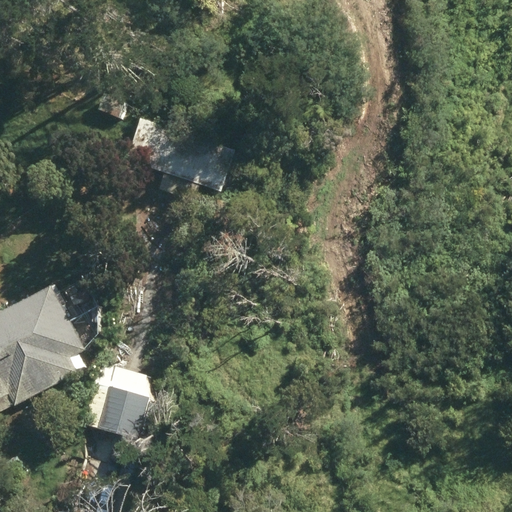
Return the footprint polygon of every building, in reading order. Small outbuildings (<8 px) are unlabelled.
[(234,0),(213,20),(238,49),(267,23),(245,0),(234,0)] [(174,170),(232,189),(244,154),(186,134),(174,170)] [(61,285),(0,315),(0,398),(1,399),(17,391),(23,401),(84,369),(77,354),(93,346),(61,285)] [(104,422),(146,434),(158,394),(116,382),(104,422)] [(25,493),(30,504),(41,498),(35,488),(25,493)]
